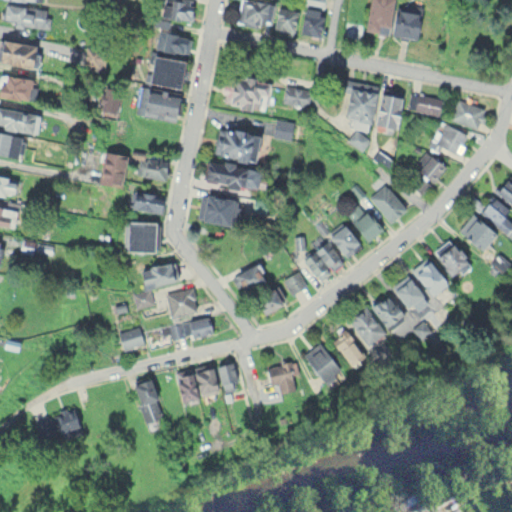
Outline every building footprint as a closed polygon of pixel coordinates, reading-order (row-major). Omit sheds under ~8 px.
[(193,18),(193,0),(160,0),(161,18),(193,18)] [(261,26),(265,3),(248,0),(238,0),(235,22),(261,26)] [(303,0),(320,8),(323,0),(303,0)] [(412,38),(417,12),(388,6),(389,0),(364,0),(359,28),(412,38)] [(268,23),(287,32),(296,11),(278,2),(268,23)] [(49,5),(0,5),(0,19),(9,19),(9,26),(49,26),(49,5)] [(297,33),(317,35),(320,8),(299,6),(297,33)] [(185,54),(190,36),(159,29),(154,47),(185,54)] [(0,64),(35,64),(35,43),(0,43),(0,48),(0,64)] [(145,82),(176,85),(180,58),(148,54),(145,82)] [(0,97),(26,97),(26,76),(0,75),(0,97)] [(224,106),(264,106),(264,76),(224,76),(224,106)] [(364,121),(372,84),(346,78),(338,115),(364,121)] [(281,101),(306,106),(309,87),(285,83),(281,101)] [(175,119),(179,92),(140,86),(136,112),(175,119)] [(389,126),(396,94),(374,90),(367,122),(389,126)] [(96,91),(96,109),(114,109),(114,91),(96,91)] [(409,107),(435,114),(440,98),(414,91),(409,107)] [(474,129),(484,110),(459,96),(448,115),(474,129)] [(39,113),(0,106),(0,153),(17,156),(22,132),(35,135),(39,113)] [(270,136),(289,139),(292,120),(274,117),(270,136)] [(465,133),(446,121),(432,144),(451,156),(465,133)] [(257,132),(217,124),(212,154),(252,161),(257,132)] [(357,148),(365,137),(353,127),(344,138),(357,148)] [(445,166),(429,152),(414,169),(420,175),(410,185),(419,193),(445,166)] [(107,164),(100,163),(96,182),(118,186),(123,155),(109,153),(107,164)] [(249,188),(253,167),(203,158),(199,178),(249,188)] [(136,175),(163,179),(165,168),(138,164),(136,175)] [(505,203),(511,197),(511,188),(504,179),(493,188),(505,203)] [(405,206),(383,183),(368,197),(390,221),(405,206)] [(126,206),(158,214),(163,195),(131,187),(126,206)] [(223,224),(228,197),(200,192),(195,219),(223,224)] [(511,239),(511,222),(504,216),(510,209),(490,193),(481,203),(474,196),(469,203),(511,239)] [(365,240),(380,227),(358,201),(343,213),(365,240)] [(477,251),(493,235),(471,213),(455,229),(477,251)] [(123,250),(150,250),(150,220),(123,220),(123,250)] [(358,244),(341,222),(325,235),(342,256),(358,244)] [(466,259),(445,237),(428,254),(449,275),(466,259)] [(442,281),(427,257),(409,267),(424,292),(442,281)] [(135,267),(140,290),(130,292),(134,307),(151,303),(147,285),(177,279),(172,259),(135,267)] [(263,279),(253,261),(230,274),(240,292),(263,279)] [(293,297),(308,286),(296,270),(281,280),(293,297)] [(388,287),(405,308),(422,295),(405,274),(388,287)] [(162,294),(170,317),(196,308),(188,285),(162,294)] [(251,299),(260,316),(282,304),(273,287),(251,299)] [(347,320),(368,346),(403,318),(383,292),(347,320)] [(207,330),(202,312),(167,322),(172,340),(207,330)] [(143,341),(139,324),(115,330),(120,348),(143,341)] [(364,352),(342,329),(329,341),(352,364),(364,352)] [(342,368),(317,341),(301,357),(326,384),(342,368)] [(261,366),(265,384),(274,382),(276,392),(295,389),(289,360),(261,366)] [(219,393),(219,391),(235,388),(231,361),(172,369),(176,399),(219,393)] [(143,433),(163,428),(150,375),(130,380),(143,433)] [(41,444),(82,430),(73,406),(33,420),(41,444)]
